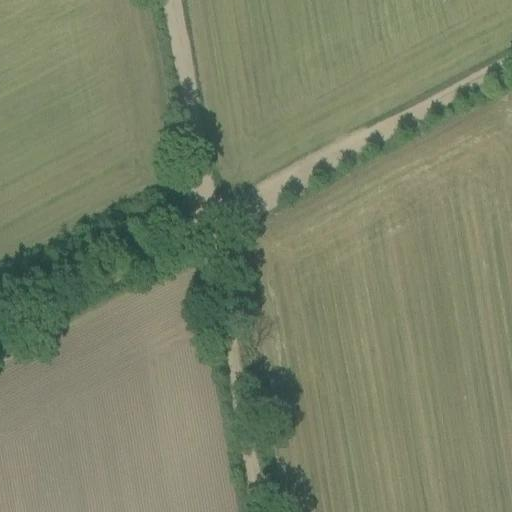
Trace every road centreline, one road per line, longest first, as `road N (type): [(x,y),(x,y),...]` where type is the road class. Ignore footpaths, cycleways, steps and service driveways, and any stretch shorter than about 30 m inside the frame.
road 1 (track): [(202,229),(511,69)]
road 2 (track): [(252,511),(202,229)]
